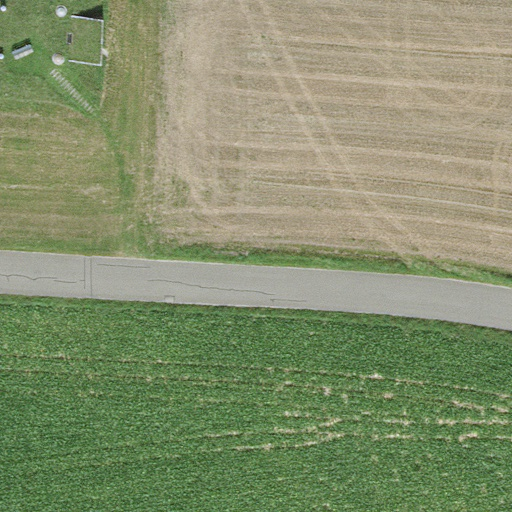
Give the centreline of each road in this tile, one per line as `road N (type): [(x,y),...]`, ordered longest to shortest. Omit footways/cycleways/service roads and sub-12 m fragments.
road 1 (unclassified): [(511,333),(127,283),(0,277)]
road 2 (track): [(127,283),(140,0)]
